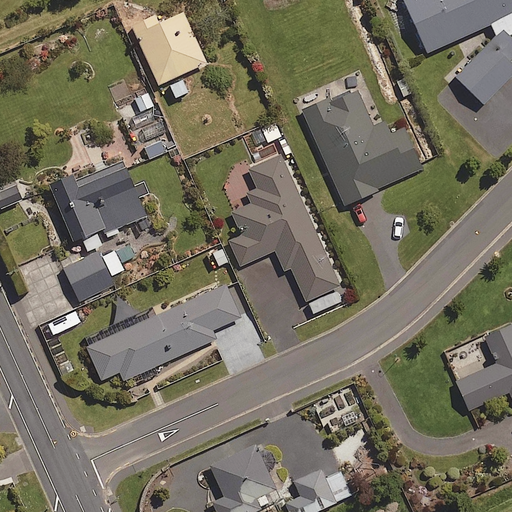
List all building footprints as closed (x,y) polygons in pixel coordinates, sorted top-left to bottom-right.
[(511,0),(404,0),(428,50),(490,22),(495,33),(454,74),(481,102),(511,72),(511,61),(509,58),(511,55),(511,36),(508,32),(511,30),(511,0)] [(0,35),(0,51),(66,22),(60,8),(0,35)] [(166,78),(174,96),(188,89),(180,72),(206,60),(182,8),(157,19),(153,12),(130,22),(157,82),(166,78)] [(373,125),(355,85),(301,109),(343,202),(422,166),(403,125),(390,131),(385,120),(373,125)] [(146,86),(113,97),(117,109),(137,102),(139,109),(153,105),(146,86)] [(284,268),(290,265),(306,300),(341,284),(280,152),(248,167),(257,186),(246,191),(251,201),(232,210),(242,232),(228,238),(240,264),(274,248),(284,268)] [(102,226),(106,236),(119,231),(117,226),(145,214),(122,158),(76,177),(73,170),(48,181),(72,239),(79,236),(85,250),(101,244),(95,229),(102,226)] [(0,187),(0,206),(27,195),(20,179),(0,187)] [(133,256),(126,242),(99,255),(97,250),(63,265),(79,299),(113,283),(109,274),(124,268),(121,261),(133,256)] [(239,316),(224,282),(86,344),(101,378),(120,369),(124,378),(215,337),(211,328),(239,316)] [(317,310),(344,297),(339,286),(312,300),(317,310)] [(79,322),(75,312),(46,323),(50,333),(79,322)] [(511,322),(511,321),(485,333),(497,361),(456,379),(468,408),(508,390),(511,398),(511,322)] [(247,511),(279,497),(254,442),(210,463),(224,492),(212,498),(218,511),(247,511)] [(320,467),(293,479),(299,493),(285,500),(290,511),(309,511),(349,494),(339,471),(325,477),(320,467)]
